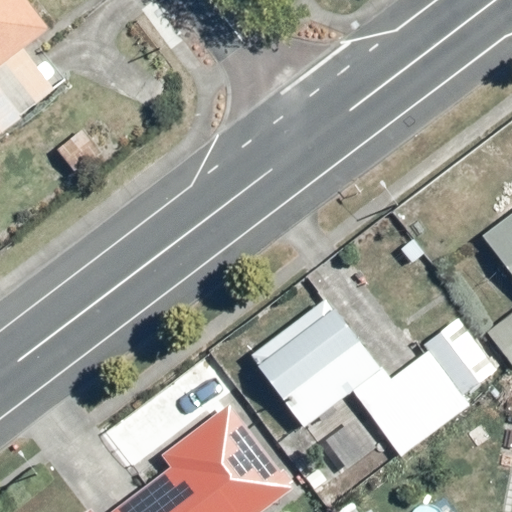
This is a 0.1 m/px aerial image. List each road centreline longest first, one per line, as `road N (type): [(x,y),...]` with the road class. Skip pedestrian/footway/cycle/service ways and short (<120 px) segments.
road 1 (tertiary): [(311,139),(0,375)]
road 2 (tertiary): [(495,0),(311,139)]
road 3 (residential): [(203,0),(311,139)]
